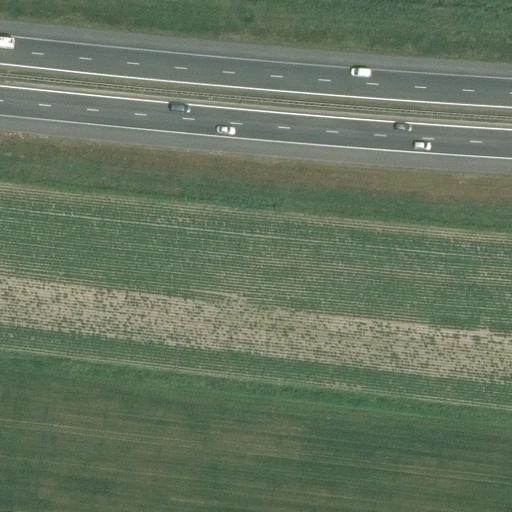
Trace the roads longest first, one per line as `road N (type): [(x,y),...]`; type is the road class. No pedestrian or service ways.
road 1 (motorway): [(511,93),(0,50)]
road 2 (motorway): [(0,101),(511,144)]
